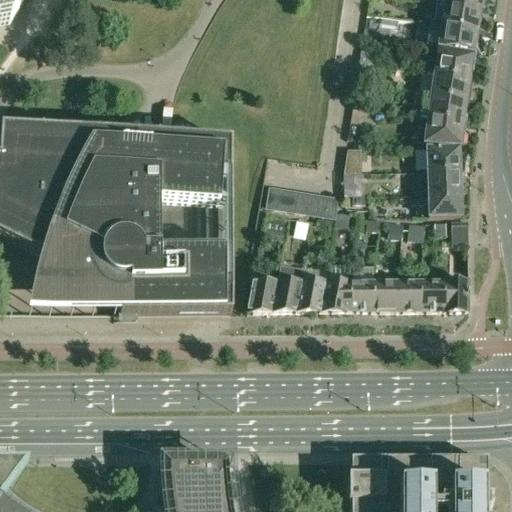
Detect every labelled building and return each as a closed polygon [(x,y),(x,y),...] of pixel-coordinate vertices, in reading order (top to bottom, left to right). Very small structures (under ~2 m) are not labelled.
[(0,0),(0,27),(9,25),(25,0),(0,0)] [(478,12),(479,0),(436,0),(436,5),(436,6),(478,12)] [(475,33),(478,12),(436,6),(436,5),(423,3),(422,8),(432,9),(431,13),(425,12),(423,26),(441,28),(475,33)] [(471,57),(475,33),(441,28),(438,52),(471,57)] [(437,56),(434,78),(467,83),(471,61),(437,56)] [(464,105),(467,83),(434,78),(419,76),(417,98),(418,98),(464,105)] [(352,110),(370,113),(373,90),(354,86),(352,110)] [(461,127),(464,105),(418,98),(416,108),(413,108),(411,119),(419,119),(419,121),(461,127)] [(458,148),(461,127),(419,121),(416,147),(423,148),(458,148)] [(230,146),(190,143),(108,137),(0,129),(0,241),(119,300),(119,318),(231,318),(230,146)] [(425,154),(426,177),(459,175),(458,152),(425,154)] [(426,177),(426,200),(460,199),(459,175),(426,177)] [(427,223),(461,221),(460,199),(426,200),(427,223)] [(351,200),(351,209),(364,208),(364,200),(351,200)] [(336,218),(335,225),(337,225),(336,231),(358,235),(359,224),(348,223),(348,220),(336,218)] [(283,241),(286,224),(264,220),(261,237),(283,241)] [(315,223),(314,229),(313,232),(333,235),(334,231),(336,231),(337,225),(335,225),(334,225),(315,223)] [(366,224),(365,235),(378,236),(379,225),(366,224)] [(467,249),(467,226),(450,226),(450,248),(467,249)] [(387,242),(404,245),(406,229),(402,228),(402,234),(387,232),(387,242)] [(445,228),(433,228),(433,241),(445,240),(445,228)] [(423,230),(406,229),(404,245),(422,247),(423,230)] [(270,317),(294,317),(303,272),(279,267),(277,280),(278,280),(270,317)] [(294,317),(317,317),(324,287),(300,287),(303,272),(294,317)] [(418,317),(442,317),(442,287),(443,286),(431,286),(430,274),(424,274),(424,280),(420,280),(420,286),(420,287),(418,317)] [(467,285),(466,285),(455,285),(454,276),(443,276),(443,286),(442,287),(442,317),(467,316),(467,285)] [(253,280),(246,317),(270,317),(278,280),(277,280),(253,280)] [(317,317),(348,317),(349,287),(349,286),(324,287),(317,317)] [(348,317),(372,317),(373,287),(373,286),(349,286),(349,287),(348,317)] [(372,317),(396,317),(397,287),(397,286),(373,286),(373,287),(372,317)] [(396,317),(418,317),(420,287),(420,286),(397,286),(397,287),(396,317)] [(486,511),(487,465),(350,465),(349,465),(349,483),(347,483),(347,508),(349,508),(349,511),(486,511)] [(0,511),(0,502),(5,495),(17,479),(26,468),(0,467),(0,511)] [(166,502),(166,506),(166,511),(227,511),(226,496),(225,484),(224,475),(223,471),(220,468),(216,467),(164,467),(164,475),(164,485),(166,502)]
